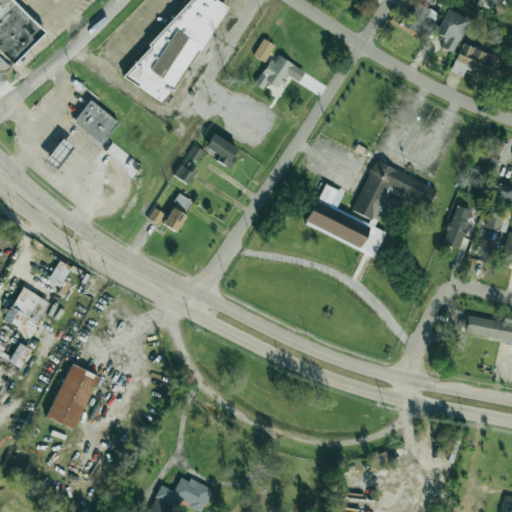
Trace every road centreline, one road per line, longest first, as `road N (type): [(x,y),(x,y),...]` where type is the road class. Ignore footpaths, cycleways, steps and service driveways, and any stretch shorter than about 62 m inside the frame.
road 1 (secondary): [(0,189),(112,272),(294,365),(410,402),(511,421)]
road 2 (secondary): [(511,399),(365,369),(294,341),(101,241),(12,170)]
road 3 (residential): [(390,0),(182,308)]
road 4 (residential): [(410,402),(381,436),(358,443),(286,437),(242,417),(200,379),(181,340),(182,308)]
road 5 (residential): [(295,0),(427,84),(511,119)]
road 6 (residential): [(420,341),(377,297),(321,264),(272,253),(224,255)]
road 7 (residential): [(410,402),(420,341),(440,298),(453,287),(476,286),(511,295)]
road 8 (tertiary): [(118,0),(0,106)]
